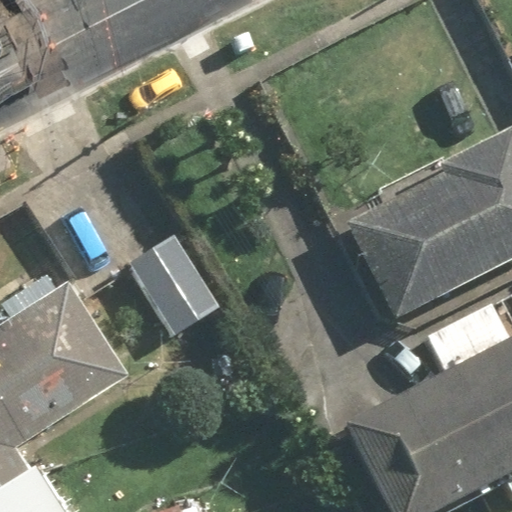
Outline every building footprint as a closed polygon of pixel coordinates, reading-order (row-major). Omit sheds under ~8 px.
[(451,173),(352,224),(403,321),(511,264),(511,131),(447,165),(451,173)] [(221,310),(175,236),(127,266),(173,340),(221,310)] [(0,335),(0,492),(36,470),(21,447),(125,381),(68,292),(0,335)] [(511,294),(431,338),(450,372),(346,428),(390,511),(456,511),(511,482),(511,294)] [(0,511),(63,511),(36,470),(0,492),(0,511)]
